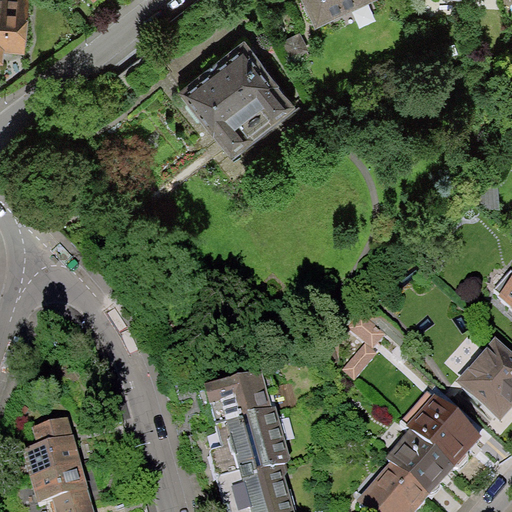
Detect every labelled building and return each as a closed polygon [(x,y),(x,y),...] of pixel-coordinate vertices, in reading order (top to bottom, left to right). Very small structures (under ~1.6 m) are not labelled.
[(24,30),(27,0),(0,0),(0,55),(1,55),(2,43),(8,44),(9,45),(11,46),(13,47),(16,47),(18,47),(20,47),(22,46),(24,44),(25,42),(26,41),(27,38),(27,36),(26,34),(25,32),(24,30)] [(257,0),(231,0),(243,14),(259,2),(257,0)] [(307,10),(314,13),(316,12),(317,15),(350,0),(305,0),(304,4),(307,10)] [(291,55),(306,48),(299,33),(284,41),(291,55)] [(192,99),(187,104),(198,117),(203,113),(235,154),(296,107),(243,40),(218,59),(217,58),(206,66),(208,67),(199,74),(182,87),(192,99)] [(170,71),(152,48),(136,60),(154,84),(170,71)] [(511,275),(511,274),(494,293),(502,300),(501,301),(511,310),(511,275)] [(361,317),(346,303),(326,325),(341,339),(349,331),(361,317)] [(361,318),(384,338),(393,346),(402,335),(371,308),(361,318)] [(361,317),(349,331),(372,351),(384,338),(361,318),(361,317)] [(325,367),(339,363),(339,340),(318,346),(325,367)] [(462,388),(500,421),(507,413),(511,407),(511,365),(495,350),(462,388)] [(274,394),(269,377),(201,396),(200,397),(200,398),(202,407),(204,413),(210,411),(215,431),(270,416),(264,396),(274,394)] [(417,408),(401,426),(409,434),(451,471),(452,470),(459,471),(463,466),(467,461),(466,455),(478,442),(436,404),(426,416),(417,408)] [(270,416),(215,431),(226,468),(236,505),(226,508),(227,511),(289,511),(281,482),(285,476),(283,470),(284,470),(287,465),(274,419),(270,417),(270,416)] [(31,481),(32,481),(78,468),(79,468),(71,440),(67,423),(34,433),(39,451),(24,455),(31,481)] [(427,499),(429,497),(432,497),(433,496),(436,495),(437,493),(439,491),(439,489),(439,487),(439,485),(445,479),(451,471),(409,434),(404,440),(404,448),(403,450),(395,450),(389,457),(390,465),(394,470),(427,499)] [(82,481),(78,468),(32,481),(39,507),(51,503),(53,511),(86,511),(90,511),(82,481)] [(415,511),(427,499),(394,470),(360,508),(364,511),(415,511)]
